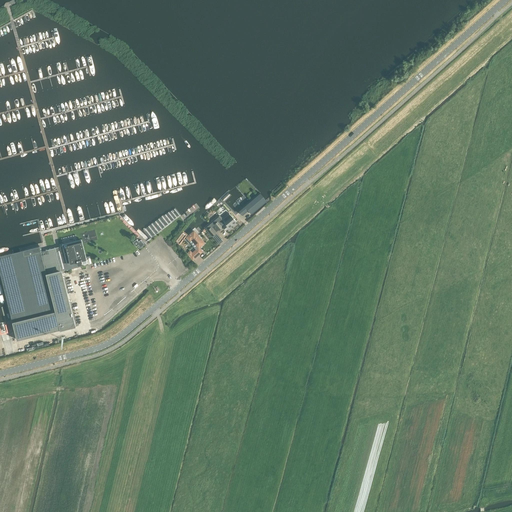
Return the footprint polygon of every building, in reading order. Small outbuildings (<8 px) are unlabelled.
[(250,201),(238,210),(240,212),(242,215),(248,210),(251,214),(267,200),(266,200),(260,192),(259,193),(250,201)] [(206,227),(205,227),(206,227),(215,239),(218,236),(216,232),(219,229),(219,230),(223,226),(226,229),(229,226),(230,227),(232,226),(231,225),(233,223),(234,224),(236,222),(235,221),(236,221),(230,214),(223,220),(219,215),(212,221),(209,223),(208,224),(209,224),(206,227)] [(207,243),(196,230),(188,236),(192,241),(193,240),(200,249),(207,243)] [(86,265),(80,241),(60,246),(66,270),(79,267),(78,264),(82,263),(83,266),(86,265)] [(0,271),(17,340),(75,325),(55,247),(49,249),(41,251),(40,246),(14,252),(0,255),(0,271)] [(190,251),(187,253),(193,260),(202,251),(199,247),(192,253),(190,251)]
